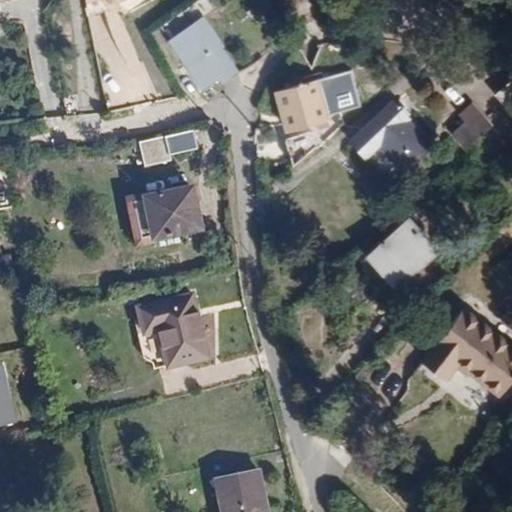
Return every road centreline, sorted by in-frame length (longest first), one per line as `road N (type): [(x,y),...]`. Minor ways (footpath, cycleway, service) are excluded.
road 1 (residential): [(326,511),(258,300),(242,101)]
road 2 (residential): [(0,145),(148,126),(242,101)]
road 3 (track): [(340,0),(242,101)]
